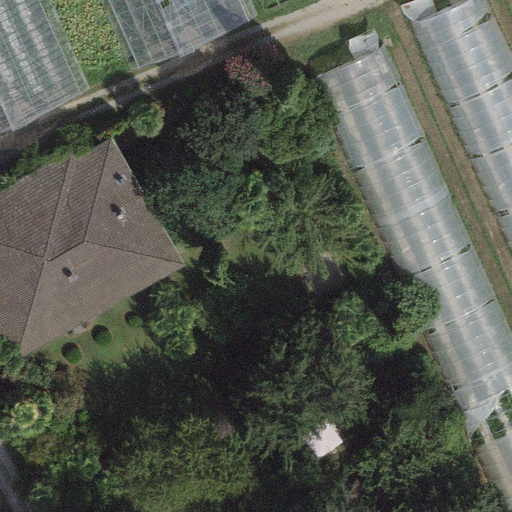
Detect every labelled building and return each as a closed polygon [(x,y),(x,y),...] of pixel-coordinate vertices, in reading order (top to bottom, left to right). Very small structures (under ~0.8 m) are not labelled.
[(54,0),(0,0),(0,139),(96,99),(54,0)] [(234,0),(98,0),(130,71),(244,22),(234,0)] [(511,85),(481,15),(408,47),(511,281),(511,85)] [(511,511),(511,356),(381,56),(305,89),(490,511),(511,511)] [(111,136),(0,194),(0,338),(11,359),(181,269),(111,136)]
